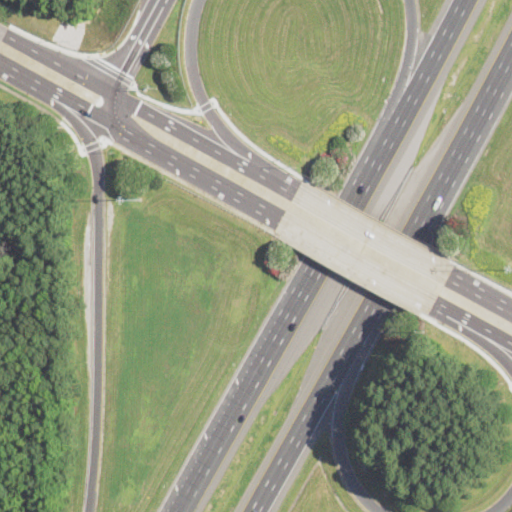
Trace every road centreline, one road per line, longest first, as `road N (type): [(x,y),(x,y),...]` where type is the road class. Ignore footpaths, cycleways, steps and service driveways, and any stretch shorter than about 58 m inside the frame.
road 1 (motorway): [(255,511),(511,53)]
road 2 (motorway): [(244,161),(195,79),(190,40),(198,0),(411,12),(409,53),(385,141)]
road 3 (motorway): [(484,331),(511,366),(500,507),(492,511),(377,511),(358,492),(344,468),(337,425),(350,350)]
road 4 (motorway): [(31,81),(81,127),(98,159),(87,511)]
road 5 (motorway): [(385,141),(177,511)]
road 6 (secondary): [(0,63),(280,219)]
road 7 (secondary): [(244,161),(0,31)]
road 8 (secondary): [(280,219),(434,303)]
road 9 (secondary): [(448,274),(296,190)]
road 10 (motorway): [(463,0),(385,141)]
road 11 (motorway): [(166,0),(112,92),(118,128)]
